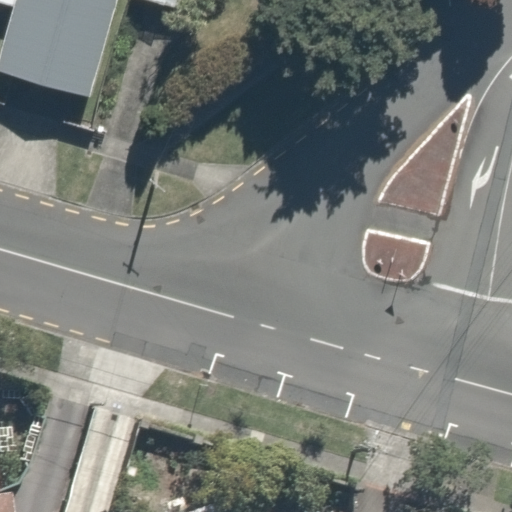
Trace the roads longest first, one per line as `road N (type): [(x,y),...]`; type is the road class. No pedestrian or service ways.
road 1 (residential): [(163,293),(245,252),(429,88),(511,31)]
road 2 (unclassified): [(492,390),(163,293)]
road 3 (residential): [(511,171),(491,296),(492,390)]
road 4 (unclassified): [(163,293),(0,245)]
